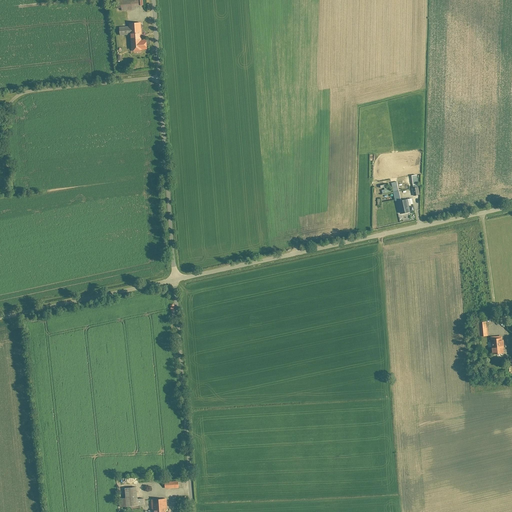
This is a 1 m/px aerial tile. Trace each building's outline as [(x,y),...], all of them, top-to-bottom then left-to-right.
[(139,7),(138,0),(118,0),(119,11),(133,11),(132,7),(139,7)] [(131,52),(143,51),(149,51),(148,40),(142,41),(141,24),(129,24),(130,28),(119,29),(119,37),(130,36),(131,52)] [(385,188),(386,195),(393,193),(395,201),(401,200),(398,183),(391,184),(391,187),(385,188)] [(412,205),(411,200),(397,203),(400,215),(410,213),(409,206),(412,205)] [(488,337),(487,323),(479,323),(480,338),(488,337)] [(487,339),(488,348),(492,348),(493,355),(505,354),(504,339),(495,340),(494,338),(487,339)] [(144,499),(138,500),(138,488),(125,489),(126,499),(120,500),(120,508),(144,506),(144,499)] [(168,511),(167,499),(145,501),(146,505),(152,505),(153,511),(150,511),(149,511),(168,511)]
